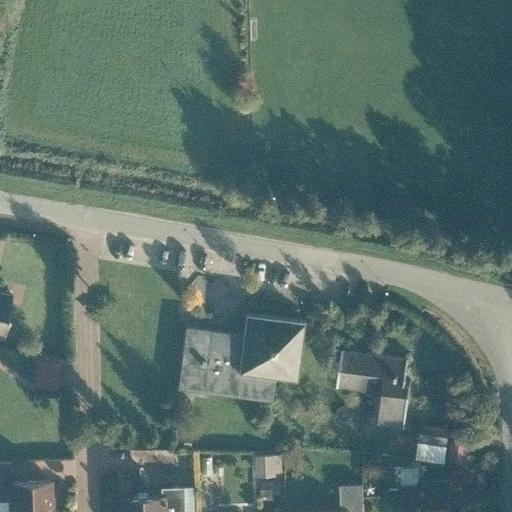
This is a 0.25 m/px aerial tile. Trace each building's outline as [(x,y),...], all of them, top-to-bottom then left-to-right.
[(14,293),(0,290),(0,337),(4,338),(14,293)] [(294,373),(301,316),(241,308),(239,327),(183,320),(175,383),(270,395),(273,371),(294,373)] [(408,352),(342,343),(337,380),(379,386),(376,418),(399,420),(408,352)] [(59,386),(60,355),(36,355),(35,385),(59,386)] [(448,426),(421,422),(419,437),(446,441),(448,426)] [(459,436),(454,452),(465,455),(470,439),(459,436)] [(274,452),(254,453),(255,474),(275,473),(274,452)] [(10,459),(0,459),(0,487),(11,487),(11,483),(10,459)] [(469,464),(456,474),(471,491),(483,480),(469,464)] [(451,511),(450,476),(400,477),(400,511),(451,511)] [(54,511),(54,482),(11,483),(11,487),(11,511),(54,511)] [(118,494),(118,511),(183,511),(183,483),(160,484),(160,493),(118,494)]
